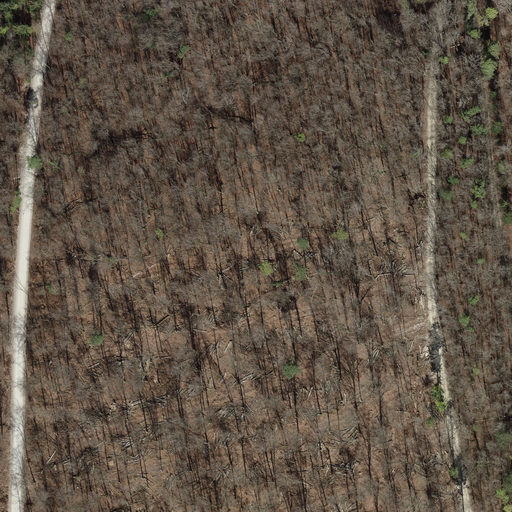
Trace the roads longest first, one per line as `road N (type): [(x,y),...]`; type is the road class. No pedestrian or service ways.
road 1 (track): [(444,0),(432,288),(469,511)]
road 2 (track): [(44,0),(14,303),(9,511)]
road 3 (track): [(511,267),(459,31),(443,1)]
road 4 (track): [(256,338),(253,511)]
